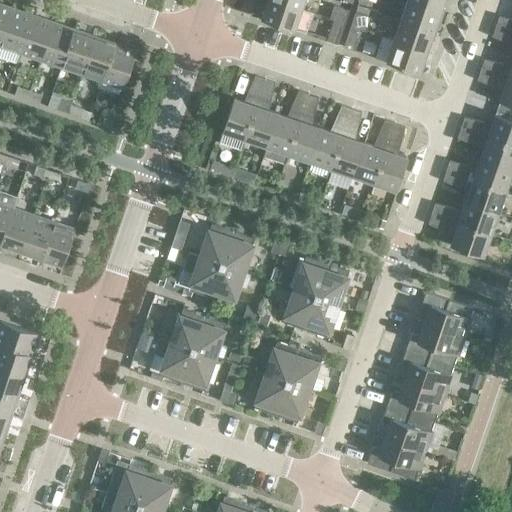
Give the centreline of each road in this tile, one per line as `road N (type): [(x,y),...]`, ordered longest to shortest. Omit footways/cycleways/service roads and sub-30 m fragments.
road 1 (residential): [(320,477),(439,118)]
road 2 (residential): [(117,321),(218,42)]
road 3 (residential): [(184,32),(84,309)]
road 4 (residential): [(320,477),(94,402)]
road 5 (residential): [(439,118),(218,42)]
road 6 (residential): [(61,389),(17,511)]
road 7 (residential): [(439,118),(481,0)]
